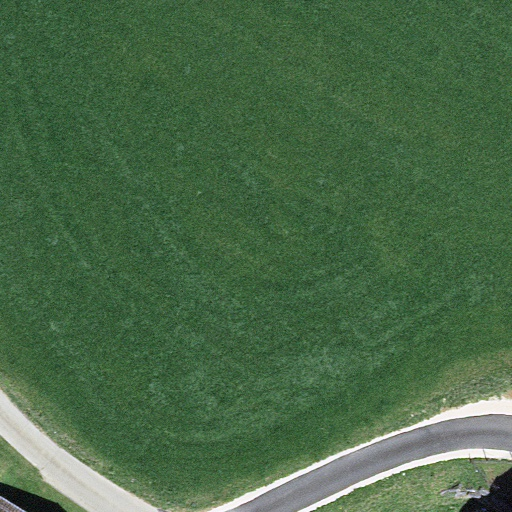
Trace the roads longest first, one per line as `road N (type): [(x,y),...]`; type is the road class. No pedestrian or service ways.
road 1 (track): [(511,433),(418,443),(261,511)]
road 2 (track): [(132,511),(55,462),(0,411)]
